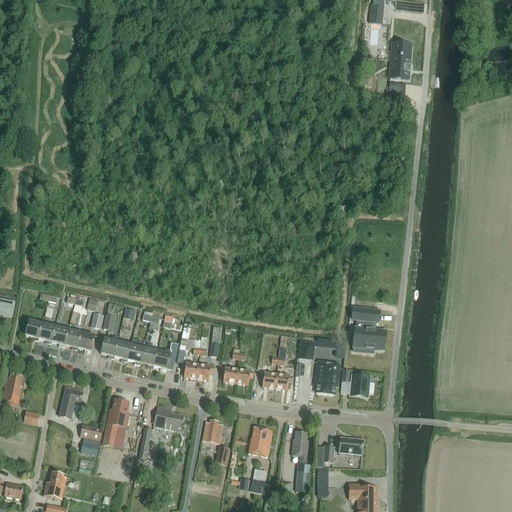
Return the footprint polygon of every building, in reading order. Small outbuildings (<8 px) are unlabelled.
[(370,7),(369,25),(382,27),(383,17),(384,8),(370,7)] [(409,29),(415,25),(406,11),(400,16),(409,29)] [(389,71),(388,80),(408,82),(409,74),(410,74),(410,68),(409,68),(411,51),(396,49),(394,71),(389,71)] [(384,86),(386,79),(374,76),(372,83),(384,86)] [(353,310),(352,322),(355,323),(355,330),(359,331),(358,341),(354,341),(353,352),(362,353),(362,349),(383,351),(384,332),(371,331),(372,324),(376,324),(377,312),(353,310)] [(100,331),(103,318),(93,315),(90,329),(100,331)] [(106,316),(102,330),(112,333),(115,318),(106,316)] [(165,317),(162,329),(170,331),(173,319),(165,317)] [(38,341),(42,326),(28,322),(24,338),(32,340),(32,342),(38,343),(38,341)] [(51,344),(55,329),(42,326),(38,341),(45,343),(45,345),(51,347),(51,344)] [(64,347),(68,332),(55,329),(51,344),(58,346),(58,348),(64,350),(64,347)] [(77,350),(81,335),(68,332),(64,347),(71,349),(71,351),(77,353),(77,350)] [(90,354),(94,338),(81,335),(77,350),(84,352),(84,354),(90,356),(90,353),(90,354)] [(113,359),(117,344),(119,337),(114,335),(112,342),(104,340),(100,356),(108,358),(107,360),(113,361),(114,359),(113,359)] [(211,345),(209,358),(218,359),(219,346),(221,336),(212,335),(211,345)] [(140,365),(143,350),(138,349),(140,343),(133,341),(131,347),(130,347),(127,362),(134,364),(133,366),(139,368),(140,365)] [(263,341),(263,350),(272,350),(272,341),(263,341)] [(301,343),(298,361),(313,363),(315,345),(301,343)] [(127,362),(130,347),(117,344),(113,359),(114,359),(121,361),(120,363),(126,365),(127,362)] [(153,368),(156,353),(143,350),(140,365),(147,367),(146,369),(152,371),(153,368)] [(166,372),(170,356),(156,353),(153,368),(160,370),(159,373),(165,374),(166,372)] [(310,396),(328,398),(329,388),(331,388),(333,366),(310,364),(309,386),(311,386),(310,396)] [(181,365),(181,371),(184,371),(183,380),(196,381),(197,367),(181,365)] [(197,367),(196,381),(208,383),(209,374),(213,375),(214,369),(197,367)] [(220,370),(220,376),(223,376),(222,385),(235,386),(237,372),(220,370)] [(237,372),(235,386),(247,388),(248,379),(252,380),(253,373),(237,372)] [(260,374),(259,380),(262,381),(261,389),(274,391),(276,376),(260,374)] [(20,389),(22,379),(10,376),(9,380),(6,379),(1,405),(17,408),(21,389),(20,389)] [(276,376),(274,391),(286,392),(287,384),(291,384),(292,378),(276,376)] [(349,397),(349,398),(368,400),(368,394),(366,394),(367,384),(369,385),(369,384),(370,378),(351,377),(351,384),(349,397)] [(79,406),(82,394),(65,391),(63,402),(64,403),(60,419),(70,421),(71,419),(74,405),(79,406)] [(102,447),(108,448),(113,449),(117,428),(126,430),(129,415),(126,414),(128,405),(113,402),(111,412),(109,412),(102,447)] [(74,405),(71,419),(76,420),(79,406),(74,405)] [(172,412),(156,409),(152,428),(177,433),(178,429),(180,430),(183,418),(171,415),(172,412)] [(26,413),(24,424),(38,427),(40,416),(26,413)] [(205,424),(202,443),(216,446),(220,446),(223,427),(220,427),(217,426),(217,423),(209,422),(209,425),(205,424)] [(83,440),(80,455),(96,458),(102,431),(83,427),(80,439),(83,440)] [(267,459),(272,432),(253,429),(251,441),(250,440),(248,456),(267,459)] [(145,430),(139,460),(145,461),(151,431),(145,430)] [(306,459),(307,443),(306,443),(306,435),(294,434),(294,442),(292,442),(291,457),(299,458),(306,459)] [(362,457),(363,442),(340,440),(339,455),(362,457)] [(334,466),(335,449),(326,448),(326,449),(318,448),(316,464),(318,464),(317,469),(324,469),(324,465),(334,466)] [(230,451),(219,449),(216,465),(227,468),(230,451)] [(81,468),(93,469),(93,461),(82,461),(81,468)] [(298,465),(297,465),(295,494),(307,495),(310,466),(305,466),(298,465)] [(328,472),(317,472),(317,499),(328,499),(328,472)] [(61,501),(64,487),(61,486),(63,477),(52,475),(50,486),(47,485),(44,497),(61,501)] [(247,491),(249,481),(241,480),(239,490),(247,491)] [(1,485),(2,482),(0,481),(0,492),(5,493),(4,498),(20,501),(23,489),(6,486),(1,485)] [(251,481),(249,492),(252,492),(251,493),(262,495),(265,482),(253,481),(253,482),(251,481)] [(282,498),(293,498),(294,485),(282,484),(282,498)] [(377,511),(378,490),(369,490),(369,486),(349,486),(349,502),(357,502),(357,511),(377,511)] [(173,501),(166,503),(168,509),(175,507),(173,501)]
